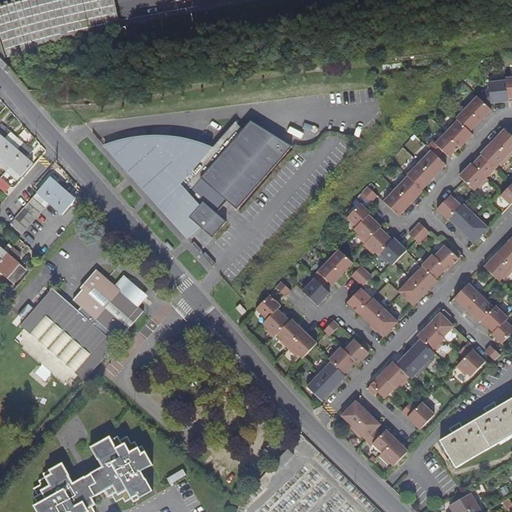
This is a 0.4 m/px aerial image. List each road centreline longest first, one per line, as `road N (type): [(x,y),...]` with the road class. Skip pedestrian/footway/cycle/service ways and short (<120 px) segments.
road 1 (unclassified): [(313,427),(0,77)]
road 2 (residential): [(511,219),(313,427)]
road 3 (motorway): [(0,31),(141,0)]
